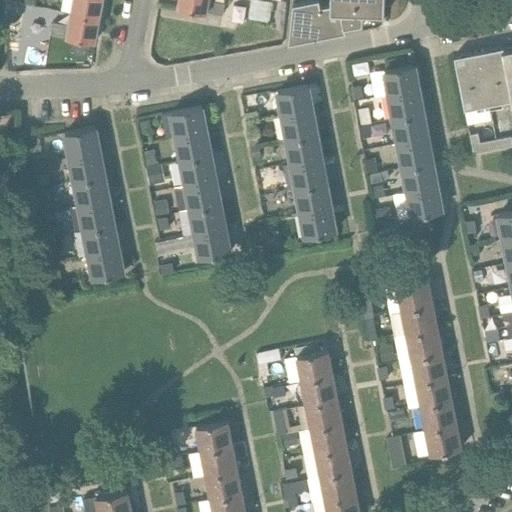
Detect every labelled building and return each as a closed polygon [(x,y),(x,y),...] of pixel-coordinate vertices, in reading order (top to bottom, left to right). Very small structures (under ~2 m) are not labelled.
[(99,17),(102,0),(72,0),(70,12),(99,17)] [(179,0),(178,8),(207,14),(207,13),(222,16),(225,4),(209,1),(209,0),(179,0)] [(251,0),(248,19),(276,24),(279,4),(258,0),(251,0)] [(380,25),(382,23),(384,21),(384,17),(384,0),(332,0),(333,5),(319,7),(318,0),(313,0),(293,4),(290,28),(289,44),(376,27),(378,26),(380,25)] [(66,37),(95,42),(99,17),(70,12),(63,11),(60,23),(53,22),(51,34),(66,37)] [(511,100),(511,88),(504,49),(504,47),(479,52),(489,105),(511,100)] [(10,68),(22,67),(21,49),(9,50),(10,68)] [(465,109),(489,105),(479,52),(454,57),(465,109)] [(389,93),(419,87),(414,65),(385,70),(389,93)] [(283,116),(313,110),(308,85),(278,91),(283,116)] [(394,121),(424,115),(419,87),(389,93),(394,121)] [(177,137),(207,131),(202,106),(172,112),(177,137)] [(362,126),(371,124),(369,108),(359,110),(362,126)] [(288,140),(317,135),(313,110),(283,116),(288,140)] [(398,144),(428,138),(424,115),(394,121),(398,144)] [(70,158),(101,152),(96,127),(65,133),(70,158)] [(181,162),(212,156),(207,131),(177,137),(181,162)] [(474,154),(498,149),(496,140),(481,143),(479,133),(470,135),(474,154)] [(292,165),(322,159),(317,135),(288,140),(292,165)] [(498,149),(511,146),(511,138),(511,136),(496,140),(498,149)] [(403,168),(433,163),(428,138),(398,144),(403,168)] [(75,182),(105,176),(101,152),(70,158),(75,182)] [(186,185),(216,180),(212,156),(181,162),(186,185)] [(297,189),(327,183),(322,159),(292,165),(297,189)] [(407,192),(437,186),(433,163),(403,168),(407,192)] [(378,187),(376,173),(368,174),(371,188),(378,187)] [(80,206),(110,200),(105,176),(75,182),(80,206)] [(191,209),(221,203),(216,180),(186,185),(191,209)] [(301,213),(331,207),(327,183),(297,189),(301,213)] [(412,216),(442,211),(437,186),(407,192),(412,216)] [(397,193),(400,215),(408,214),(406,192),(397,193)] [(84,230),(115,224),(110,200),(80,206),(84,230)] [(196,233),(226,228),(221,203),(191,209),(196,233)] [(331,207),(301,213),(306,237),(336,232),(331,207)] [(511,236),(511,211),(499,215),(504,238),(511,236)] [(89,255),(120,249),(115,224),(84,230),(89,255)] [(200,258),(231,252),(226,228),(196,233),(200,258)] [(159,254),(194,252),(193,236),(158,238),(159,254)] [(89,255),(94,279),(124,273),(120,249),(89,255)] [(53,287),(62,286),(60,272),(50,273),(53,287)] [(402,309),(433,302),(429,280),(397,286),(402,309)] [(407,333),(438,327),(433,302),(402,309),(407,333)] [(382,315),(381,315),(379,303),(359,307),(361,319),(370,317),(372,326),(384,323),(382,315)] [(412,359),(443,352),(438,327),(407,333),(412,359)] [(302,380),(333,374),(328,350),(297,356),(302,380)] [(416,381),(448,375),(443,352),(412,359),(416,381)] [(307,406),(338,400),(333,374),(302,380),(307,406)] [(421,404),(452,397),(448,375),(416,381),(421,404)] [(425,426),(456,420),(452,397),(421,404),(425,426)] [(312,428),(343,422),(338,400),(307,406),(312,428)] [(201,449),(233,443),(228,420),(197,427),(201,449)] [(431,454),(462,448),(456,420),(425,426),(431,454)] [(316,453),(348,447),(343,422),(312,428),(316,453)] [(387,438),(393,468),(407,465),(401,435),(387,438)] [(206,475),(238,469),(233,443),(201,449),(206,475)] [(321,475),(352,468),(348,447),(316,453),(321,475)] [(201,451),(193,452),(195,474),(203,473),(201,451)] [(326,500),(357,494),(352,468),(321,475),(324,490),(326,500)] [(211,499),(243,493),(238,469),(206,475),(211,499)] [(132,511),(130,501),(128,491),(83,499),(85,511),(132,511)] [(213,511),(246,511),(243,493),(211,499),(213,511)] [(327,511),(360,511),(357,494),(326,500),(327,511)] [(66,511),(64,503),(52,505),(53,511),(66,511)]
